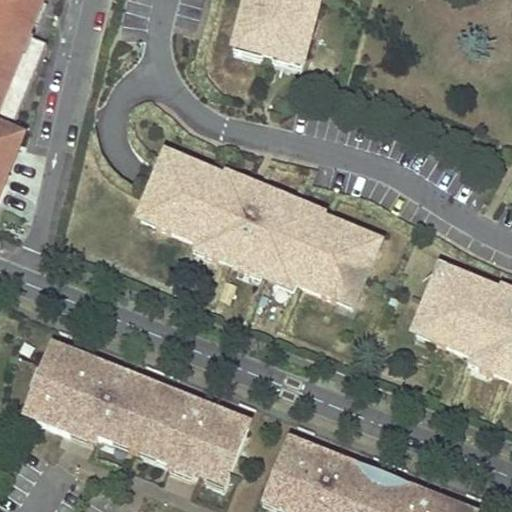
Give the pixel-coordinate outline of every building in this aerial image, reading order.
[(0,0),(0,159),(8,140),(45,48),(26,40),(42,0),(0,0)] [(249,0),(244,20),(238,40),(251,43),(247,56),(265,60),(273,63),(290,67),(294,54),(306,57),(311,38),(310,37),(320,0),(249,0)] [(247,56),(251,43),(238,40),(233,59),(263,66),(265,60),(247,56)] [(301,76),(306,57),(294,54),(290,67),(273,63),(271,69),(301,76)] [(0,190),(19,144),(8,140),(0,159),(0,190)] [(183,168),(168,162),(163,174),(178,180),(183,168)] [(249,192),(235,186),(233,190),(198,175),(198,174),(183,168),(178,180),(163,174),(146,215),(161,221),(156,233),(171,239),(172,238),(207,253),(204,260),(218,266),(219,265),(238,273),(238,274),(252,280),(255,273),(264,276),(262,281),(286,291),(288,286),(322,300),(321,301),(337,307),(341,296),(356,302),(373,261),(358,254),(363,243),(348,236),(347,237),(314,223),(316,219),(292,209),(290,213),(281,210),(283,205),(269,200),(268,202),(248,194),(249,192)] [(161,221),(146,215),(141,227),(156,233),(161,221)] [(378,249),(363,243),(358,254),(373,261),(378,249)] [(457,282),(442,276),(438,287),(452,293),(457,282)] [(511,300),(509,299),(508,304),(472,289),(472,288),(457,282),(452,293),(438,287),(420,329),(435,335),(431,346),(446,353),(446,352),(482,367),(478,374),(493,380),(493,378),(511,386),(511,388),(511,300)] [(356,302),(341,296),(337,307),(351,313),(356,302)] [(435,335),(420,329),(416,340),(431,346),(435,335)] [(42,413),(36,427),(71,441),(81,416),(94,422),(90,433),(89,436),(90,438),(91,440),(94,442),(98,444),(111,449),(114,440),(173,464),(174,463),(181,465),(185,467),(183,472),(212,484),(215,476),(228,482),(249,430),(220,420),(218,426),(181,411),(183,405),(64,357),(59,370),(50,366),(33,409),(42,413)] [(94,422),(81,416),(71,441),(83,446),(96,450),(98,444),(94,442),(91,440),(90,438),(89,436),(90,433),(94,422)] [(318,458),(290,446),(271,497),(286,502),(282,511),(284,511),(453,511),(448,510),(447,511),(428,511),(407,503),(410,495),(357,474),(354,480),(316,464),(318,458)]
